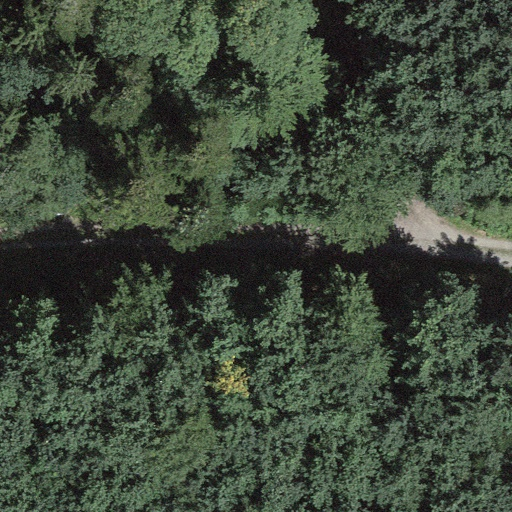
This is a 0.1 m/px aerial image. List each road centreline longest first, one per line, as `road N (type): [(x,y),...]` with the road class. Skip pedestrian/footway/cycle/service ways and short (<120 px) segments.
road 1 (track): [(414,511),(383,239),(327,0)]
road 2 (track): [(0,242),(260,230),(511,250)]
